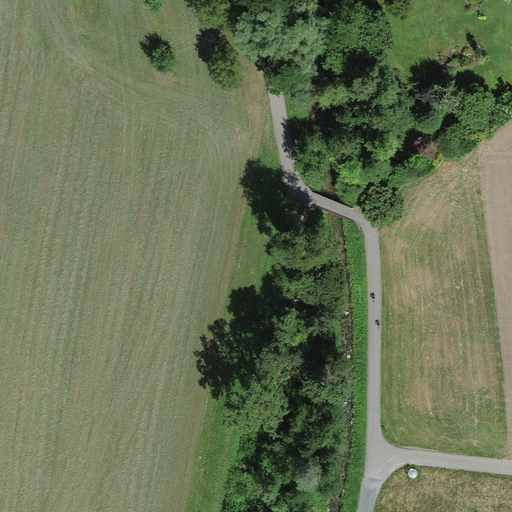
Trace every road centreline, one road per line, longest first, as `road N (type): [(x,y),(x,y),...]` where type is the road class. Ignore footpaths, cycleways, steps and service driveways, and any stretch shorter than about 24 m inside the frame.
road 1 (track): [(258,0),(296,187),(366,218),(374,248),(369,451)]
road 2 (track): [(369,451),(511,470)]
